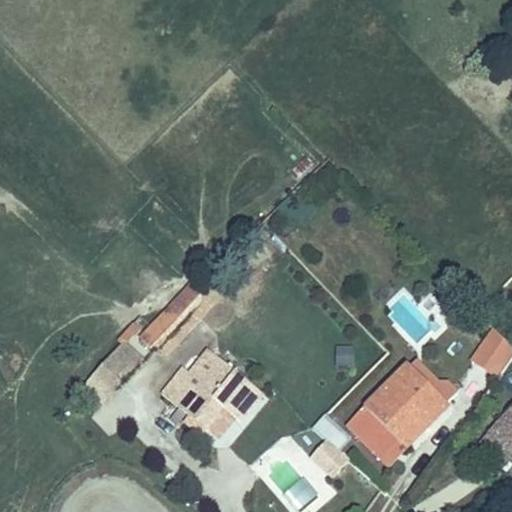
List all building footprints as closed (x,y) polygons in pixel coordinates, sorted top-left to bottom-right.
[(188,275),(141,343),(171,363),(218,295),(188,275)] [(511,343),(486,331),(469,365),(500,380),(511,354),(511,343)] [(120,341),(92,379),(117,397),(145,359),(120,341)] [(336,367),(352,369),(353,349),(337,347),(336,367)] [(176,372),(156,397),(200,433),(218,415),(231,425),(255,400),(206,361),(188,380),(176,372)] [(362,405),(378,421),(418,381),(402,365),(362,405)] [(347,421),(373,447),(389,433),(403,447),(442,404),(418,381),(378,421),(362,405),(347,421)] [(478,450),(481,450),(502,430),(511,439),(511,397),(470,441),(478,450)] [(332,443),(342,430),(325,417),(315,431),(332,443)] [(511,440),(502,430),(481,450),(511,459),(511,440)] [(387,462),(403,447),(389,433),(373,447),(387,462)] [(330,481),(349,462),(328,441),(309,460),(330,481)]
